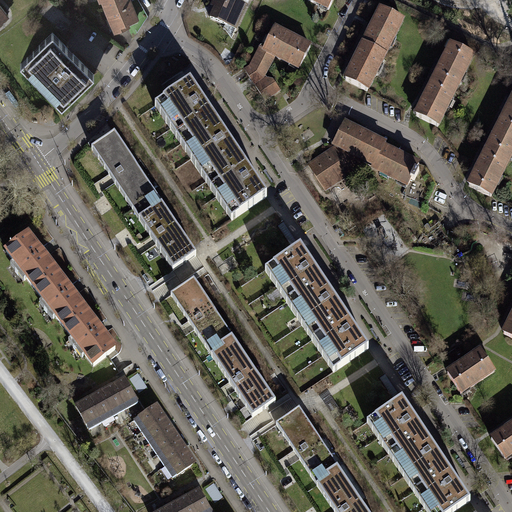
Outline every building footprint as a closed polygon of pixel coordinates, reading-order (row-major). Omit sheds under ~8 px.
[(127,0),(101,0),(114,30),(126,26),(126,24),(126,22),(135,18),(127,0)] [(214,4),(208,18),(234,30),(244,6),(230,0),(212,0),(211,3),(214,4)] [(306,0),(327,10),(331,0),(306,0)] [(352,65),(344,80),(365,91),(401,21),(379,11),(372,25),(352,65)] [(272,29),(262,49),(261,50),(273,56),(297,69),(308,47),(291,38),(272,29)] [(50,32),(18,64),(60,106),(92,74),(50,32)] [(424,97),(414,116),(435,126),(471,56),(450,46),(441,63),(424,97)] [(263,75),(273,56),(261,50),(262,49),(258,47),(248,66),(242,70),(263,101),(278,91),(271,81),(266,80),(263,75)] [(207,111),(188,83),(153,106),(229,221),(265,197),(254,181),(230,145),(207,111)] [(478,165),(467,186),(489,197),(511,151),(511,96),(509,102),(494,132),(478,165)] [(363,160),(374,165),(384,147),(385,144),(345,124),(334,145),(337,146),(363,160)] [(89,148),(130,210),(143,201),(141,198),(151,191),(112,133),(89,148)] [(361,162),(363,160),(337,146),(335,149),(310,166),(309,165),(308,165),(325,191),(353,172),(357,168),(360,164),(361,162)] [(419,165),(384,147),(374,165),(373,168),(407,185),(408,186),(411,180),(415,182),(419,172),(416,171),(419,165)] [(407,185),(402,195),(427,207),(437,188),(424,167),(419,165),(416,171),(419,172),(415,182),(411,180),(408,186),(407,185)] [(290,191),(286,184),(275,190),(280,198),(285,205),(300,227),(310,220),(296,199),(290,191)] [(194,256),(151,191),(141,198),(143,201),(130,210),(171,271),(194,256)] [(125,247),(135,241),(128,229),(118,235),(125,247)] [(40,254),(25,235),(3,251),(33,290),(55,273),(40,254)] [(298,247),(263,271),(331,373),(366,349),(354,331),(334,301),(312,267),(298,247)] [(69,292),(55,273),(33,290),(62,328),(84,311),(69,292)] [(220,345),(231,338),(192,280),(169,296),(209,357),(222,348),(220,345)] [(99,330),(84,311),(62,328),(91,366),(113,350),(99,330)] [(511,313),(511,315),(502,334),(511,338),(511,313)] [(222,348),(209,357),(250,418),(274,402),(231,338),(220,345),(222,348)] [(478,351),(445,374),(459,393),(492,370),(478,351)] [(136,374),(128,380),(136,393),(145,388),(136,374)] [(136,403),(123,379),(111,386),(124,410),(136,403)] [(124,410),(111,386),(99,393),(112,416),(124,410)] [(112,416),(99,393),(86,399),(99,423),(112,416)] [(99,423),(86,399),(74,406),(87,430),(99,423)] [(400,399),(364,423),(424,511),(451,511),(468,501),(457,485),(437,454),(413,418),(400,399)] [(140,432),(162,417),(154,405),(132,420),(140,432)] [(274,425),(315,486),(328,477),(326,474),(336,467),(297,409),(274,425)] [(147,443),(170,429),(162,417),(140,432),(147,443)] [(511,423),(507,427),(489,439),(503,459),(511,452),(511,423)] [(155,455),(177,440),(170,429),(147,443),(155,455)] [(163,467),(185,452),(177,440),(155,455),(163,467)] [(170,478),(193,463),(185,452),(163,467),(170,478)] [(315,486),(332,511),(366,511),(336,467),(326,474),(328,477),(315,486)] [(211,484),(203,489),(213,503),(221,498),(211,484)] [(133,491),(138,500),(147,495),(142,486),(133,491)] [(209,511),(197,490),(185,497),(193,511),(209,511)] [(193,511),(185,497),(173,504),(177,511),(193,511)]
